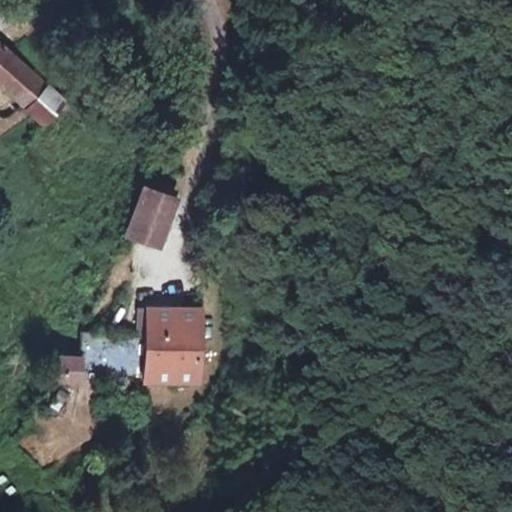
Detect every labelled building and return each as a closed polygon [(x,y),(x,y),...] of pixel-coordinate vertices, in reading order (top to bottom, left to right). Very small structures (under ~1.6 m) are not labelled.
[(47,87),(0,46),(0,95),(25,116),(26,116),(47,87)] [(66,104),(47,87),(26,116),(45,131),(66,104)] [(172,200),(141,191),(127,240),(159,249),(172,200)] [(149,329),(150,303),(140,303),(138,327),(149,329)] [(205,306),(150,303),(149,329),(159,329),(156,376),(201,378),(205,306)] [(159,329),(149,329),(146,376),(156,376),(159,329)] [(84,361),(62,361),(62,383),(84,384),(84,361)]
